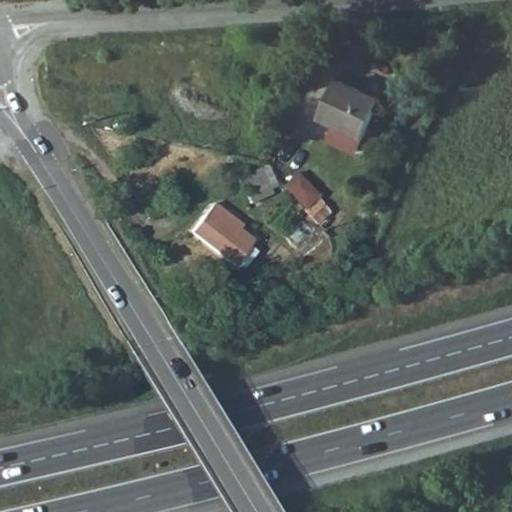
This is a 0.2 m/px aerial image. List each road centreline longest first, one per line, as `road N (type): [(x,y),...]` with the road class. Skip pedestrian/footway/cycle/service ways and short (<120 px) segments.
road 1 (trunk): [(511,337),(0,469)]
road 2 (residential): [(0,92),(251,511)]
road 3 (trunk): [(81,511),(511,400)]
road 4 (unclassified): [(0,42),(56,22),(392,0)]
